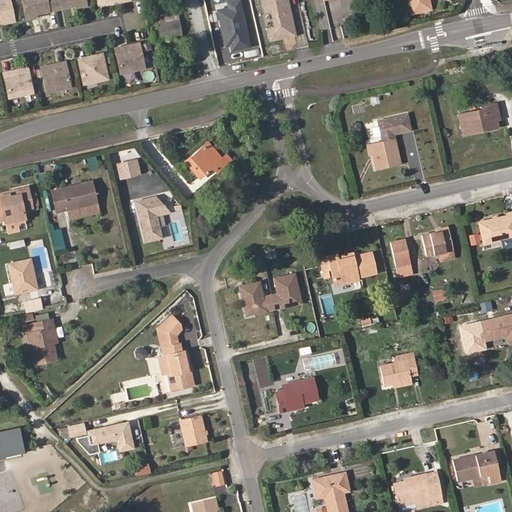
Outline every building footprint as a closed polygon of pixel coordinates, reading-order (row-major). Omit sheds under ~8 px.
[(4,23),(14,21),(9,0),(0,0),(0,21),(3,21),(4,23)] [(55,9),(53,0),(22,0),(26,18),(36,16),(36,14),(55,9)] [(53,0),(55,9),(75,5),(76,7),(86,5),(84,0),(53,0)] [(250,47),(249,44),(250,44),(240,0),(229,0),(225,1),(226,7),(216,10),(224,47),(229,46),(230,52),(250,47)] [(296,35),(288,0),(259,0),(269,41),(296,35)] [(431,9),(429,0),(407,0),(411,14),(431,9)] [(182,34),(177,11),(154,16),(156,25),(151,26),(155,40),(182,34)] [(124,49),(123,47),(115,48),(120,73),(144,68),(139,43),(129,45),(129,48),(124,49)] [(87,59),(87,57),(78,59),(84,83),(107,78),(102,54),(92,56),(92,58),(87,59)] [(52,67),(51,65),(41,67),(47,92),(70,86),(65,62),(57,64),(57,66),(52,67)] [(12,73),(12,71),(3,73),(9,97),(32,92),(27,68),(17,70),(17,72),(12,73)] [(498,127),(496,120),(500,119),(496,103),(480,106),(480,109),(458,114),(462,131),(479,127),(480,131),(498,127)] [(400,163),(394,134),(411,130),(407,114),(377,120),(382,141),(372,144),(374,154),(372,154),(375,169),(400,163)] [(480,131),(479,127),(462,131),(463,135),(480,131)] [(231,160),(226,153),(221,157),(207,141),(190,156),(195,162),(190,167),(200,178),(212,168),(216,173),(231,160)] [(195,162),(190,156),(184,161),(190,167),(195,162)] [(136,158),(114,163),(118,180),(140,174),(136,158)] [(96,202),(91,181),(51,191),(56,212),(66,209),(96,202)] [(29,195),(27,187),(14,190),(15,195),(10,196),(9,193),(0,195),(0,220),(4,219),(5,222),(25,218),(23,210),(32,208),(32,205),(29,195)] [(38,203),(35,194),(29,195),(32,205),(38,203)] [(172,213),(156,195),(133,201),(144,243),(163,239),(162,237),(160,226),(157,216),(172,213)] [(99,212),(96,202),(66,209),(69,219),(99,212)] [(511,237),(511,214),(479,222),(483,244),(511,237)] [(160,226),(162,237),(169,235),(167,224),(160,226)] [(453,250),(448,226),(434,229),(435,232),(422,235),(426,256),(438,253),(453,250)] [(65,248),(60,228),(51,231),(55,250),(65,248)] [(471,244),(479,243),(476,233),(469,235),(471,244)] [(409,258),(405,239),(390,242),(394,261),(409,258)] [(455,257),(453,250),(438,253),(439,261),(455,257)] [(376,273),(371,252),(353,256),(338,259),(337,256),(336,254),(327,256),(330,269),(334,285),(358,279),(358,277),(376,273)] [(330,269),(327,256),(320,258),(323,270),(330,269)] [(411,263),(409,258),(394,261),(395,266),(411,263)] [(301,303),(294,274),(274,278),(278,293),(270,295),(273,309),(301,303)] [(407,285),(405,277),(398,279),(400,287),(407,285)] [(273,309),(270,295),(263,297),(259,282),(239,286),(245,315),(273,309)] [(434,301),(447,298),(444,288),(431,291),(434,301)] [(32,312),(18,315),(19,322),(33,320),(32,312)] [(511,341),(511,314),(478,322),(482,341),(507,335),(509,342),(511,341)] [(181,329),(180,324),(171,315),(157,328),(157,329),(176,335),(181,329)] [(57,359),(53,343),(50,328),(54,327),(52,319),(23,325),(25,333),(27,333),(34,364),(57,359)] [(267,330),(266,321),(256,323),(257,332),(267,330)] [(376,326),(376,325),(365,328),(366,334),(377,331),(377,330),(376,326)] [(177,343),(176,335),(157,329),(161,347),(177,343)] [(193,385),(186,350),(180,351),(178,343),(177,343),(161,347),(163,357),(159,358),(162,374),(167,373),(171,390),(193,385)] [(311,353),(309,345),(299,347),(301,356),(311,353)] [(144,358),(146,354),(145,350),(142,348),(138,349),(135,353),(136,356),(140,359),(144,358)] [(418,374),(413,352),(393,356),(395,362),(379,366),(383,385),(392,383),(410,379),(410,376),(418,374)] [(302,356),(304,370),(336,368),(335,354),(302,356)] [(318,399),(313,377),(281,384),(283,390),(275,391),(280,412),(288,410),(287,407),(303,403),(318,399)] [(206,441),(200,414),(180,419),(186,446),(206,441)] [(132,437),(128,421),(87,429),(88,435),(90,445),(97,444),(116,440),(118,451),(134,448),(132,437)] [(64,437),(69,436),(70,438),(76,437),(86,435),(83,422),(67,425),(67,427),(62,428),(60,428),(61,434),(63,434),(64,437)] [(0,459),(29,453),(24,427),(0,432),(0,459)] [(99,452),(97,444),(90,445),(88,435),(86,435),(76,437),(77,441),(89,454),(99,452)] [(501,480),(494,450),(452,460),(457,481),(472,478),(488,474),(489,483),(501,480)] [(209,474),(213,488),(225,485),(221,471),(209,474)] [(347,511),(343,492),(349,491),(345,472),(313,479),(317,498),(325,496),(328,511),(347,511)] [(441,500),(435,472),(417,476),(418,478),(393,484),(398,505),(416,501),(431,497),(432,502),(441,500)] [(34,478),(39,495),(53,490),(49,474),(34,478)] [(489,483),(488,474),(472,478),(474,487),(489,483)] [(432,502),(431,497),(416,501),(417,508),(442,502),(441,500),(432,502)] [(216,511),(218,510),(215,498),(191,504),(193,511),(216,511)]
